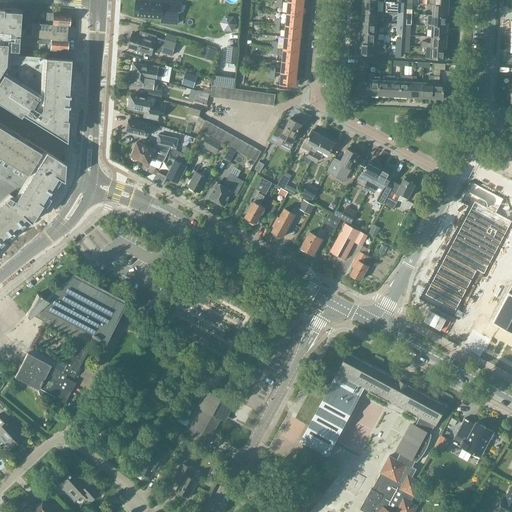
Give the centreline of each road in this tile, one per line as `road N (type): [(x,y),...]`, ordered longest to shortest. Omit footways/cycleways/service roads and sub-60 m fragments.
road 1 (residential): [(332,301),(88,178)]
road 2 (residential): [(454,178),(321,110),(325,0)]
road 3 (residential): [(215,511),(332,301)]
road 4 (residential): [(0,496),(62,436),(141,511)]
road 5 (tertiary): [(88,178),(98,0)]
road 6 (residential): [(511,397),(377,324)]
road 7 (residential): [(385,309),(454,178)]
road 8 (tertiary): [(0,275),(49,233),(88,178)]
road 9 (residential): [(485,127),(491,0)]
